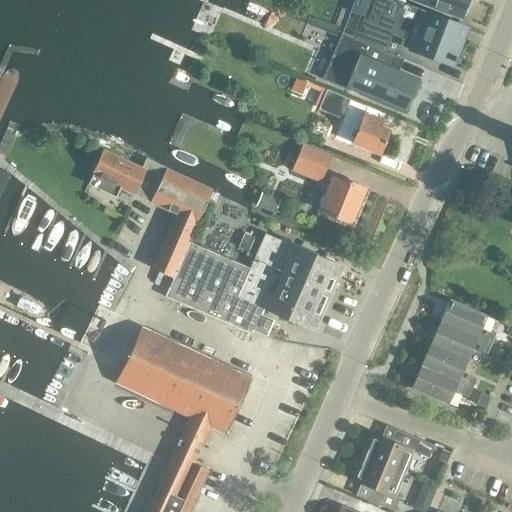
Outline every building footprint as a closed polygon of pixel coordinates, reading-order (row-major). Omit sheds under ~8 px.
[(453,65),(466,29),(467,27),(428,11),(397,0),(369,0),(364,16),(359,14),(351,37),(385,51),(388,41),(407,48),(453,65)] [(467,0),(414,0),(461,18),(467,0)] [(395,56),(376,48),(363,42),(357,57),(364,64),(354,89),(355,90),(355,89),(377,98),(377,101),(384,104),(386,102),(403,109),(403,110),(404,110),(405,106),(408,106),(411,99),(409,97),(417,80),(416,79),(415,80),(400,73),(398,70),(393,74),(389,68),(394,57),(395,57),(395,56)] [(296,77),(290,90),(301,95),(307,82),(296,77)] [(389,131),(380,127),(382,122),(363,114),(363,113),(351,107),(350,109),(347,107),(350,99),(325,89),(325,91),(321,90),(314,105),(318,107),(319,108),(319,109),(345,120),(345,121),(357,126),(351,141),(380,154),(389,131)] [(302,145),(297,159),(303,161),(298,173),(319,182),(330,156),(302,145)] [(90,175),(91,176),(87,184),(115,197),(119,189),(132,195),(149,159),(145,157),(141,167),(102,148),(90,175)] [(196,223),(212,189),(154,162),(138,196),(176,213),(152,268),(172,277),(188,241),(196,223)] [(0,194),(10,173),(0,168),(0,194)] [(365,188),(331,174),(317,209),(351,223),(365,188)] [(280,200),(261,192),(256,205),(274,213),(280,200)] [(164,296),(250,334),(252,330),(266,336),(273,319),(259,313),(262,307),(312,328),(339,266),(280,238),(280,240),(264,233),(249,268),(188,241),(164,296)] [(440,322),(490,344),(494,335),(486,331),(483,334),(479,332),(486,315),(450,299),(440,322)] [(486,353),(490,344),(440,322),(430,344),(467,360),(474,344),(479,346),(477,350),(486,353)] [(209,426),(225,433),(250,379),(140,327),(114,383),(187,418),(143,511),(187,511),(207,470),(192,463),(209,426)] [(421,366),(471,388),(476,378),(466,375),(464,378),(460,376),(467,360),(430,344),(421,366)] [(491,344),(487,354),(503,362),(508,352),(491,344)] [(467,397),(471,388),(421,366),(411,389),(447,405),(455,388),(459,390),(459,394),(467,397)] [(472,388),(467,398),(484,406),(488,396),(472,388)] [(363,457),(402,473),(411,451),(428,457),(432,446),(394,430),(389,442),(372,435),(363,457)] [(402,473),(363,457),(354,479),(371,486),(365,499),(393,511),(398,498),(393,495),(402,473)] [(423,483),(419,493),(433,499),(437,489),(423,483)]
